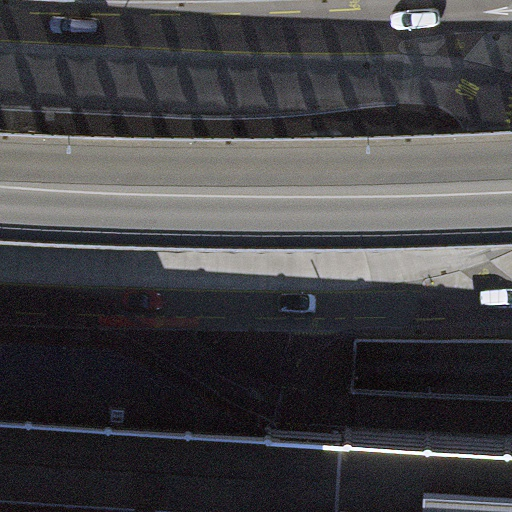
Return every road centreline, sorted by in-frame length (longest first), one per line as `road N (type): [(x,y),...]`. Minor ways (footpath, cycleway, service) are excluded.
road 1 (secondary): [(511,25),(459,23),(210,49),(0,47)]
road 2 (secondary): [(0,279),(193,289),(511,277)]
road 3 (primary): [(0,189),(262,200),(511,197)]
